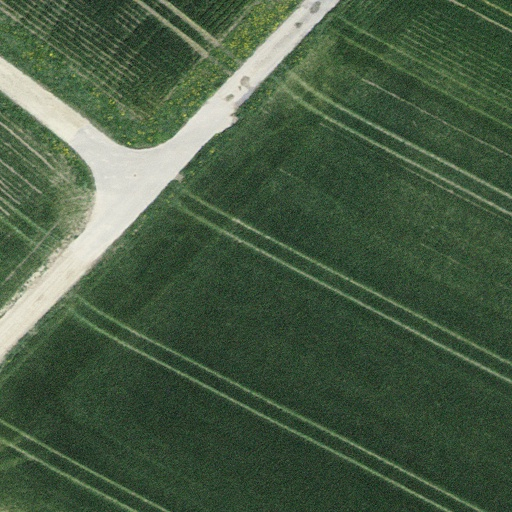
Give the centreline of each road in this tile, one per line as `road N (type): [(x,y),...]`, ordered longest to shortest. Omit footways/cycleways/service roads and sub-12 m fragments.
road 1 (track): [(0,352),(342,0)]
road 2 (track): [(0,78),(151,193)]
